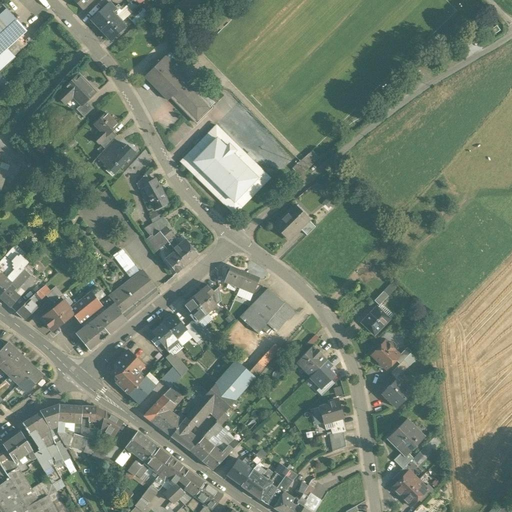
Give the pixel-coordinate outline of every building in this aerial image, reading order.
[(72,0),(82,11),(93,0),(72,0)] [(143,2),(140,0),(133,0),(126,7),(131,13),(143,2)] [(109,3),(90,20),(100,30),(115,17),(111,13),(115,9),(109,3)] [(2,5),(0,6),(0,73),(34,38),(2,5)] [(115,17),(100,30),(110,41),(125,27),(115,17)] [(174,65),(165,56),(144,77),(168,102),(171,99),(196,125),(212,109),(186,83),(171,68),(174,65)] [(92,110),(85,103),(95,94),(78,76),(65,88),(65,89),(57,97),(64,105),(73,96),(82,105),(76,110),(83,119),(92,110)] [(117,127),(104,114),(94,125),(106,137),(106,138),(109,135),(117,127)] [(269,179),(216,126),(180,162),(234,215),(269,179)] [(109,135),(106,138),(106,137),(99,144),(104,149),(108,146),(114,140),(109,135)] [(114,140),(108,146),(112,150),(118,144),(114,140)] [(136,154),(127,146),(124,149),(118,144),(112,150),(104,159),(111,166),(109,168),(116,174),(128,161),(130,160),(136,154)] [(314,153),(298,165),(306,174),(321,161),(314,153)] [(298,165),(292,170),(300,179),(306,174),(298,165)] [(150,182),(145,174),(136,184),(138,189),(142,187),(150,182)] [(168,202),(155,179),(150,182),(142,187),(149,201),(148,201),(153,210),(168,202)] [(296,216),(291,210),(281,219),(273,225),(281,233),(282,233),(289,241),(300,230),(307,223),(306,222),(298,214),(296,216)] [(179,244),(165,227),(168,225),(162,218),(152,224),(167,242),(174,252),(175,252),(178,249),(177,247),(179,244)] [(315,228),(307,220),(306,222),(307,223),(300,230),(306,236),(315,228)] [(167,242),(152,224),(145,229),(151,235),(146,239),(155,252),(162,246),(167,242)] [(198,255),(184,240),(179,244),(177,247),(178,249),(175,252),(186,265),(198,255)] [(186,265),(175,252),(174,252),(167,242),(162,246),(170,256),(164,261),(176,274),(186,265)] [(28,262),(12,248),(2,260),(8,264),(0,273),(0,295),(15,279),(14,278),(26,265),(28,262)] [(26,265),(14,278),(15,279),(20,283),(25,278),(30,282),(33,278),(26,271),(29,267),(26,265)] [(245,273),(230,267),(224,281),(236,286),(235,289),(238,290),(239,287),(245,273)] [(141,272),(124,285),(129,292),(146,278),(141,272)] [(258,279),(245,273),(239,287),(253,293),(258,279)] [(124,285),(101,303),(105,307),(103,308),(102,306),(96,312),(96,314),(97,316),(75,334),(89,351),(143,308),(159,294),(155,289),(155,290),(146,278),(129,292),(124,285)] [(15,279),(0,295),(0,298),(10,308),(19,297),(13,292),(20,283),(15,279)] [(207,285),(193,297),(206,314),(216,305),(211,299),(214,296),(211,293),(213,292),(207,285)] [(44,286),(33,296),(37,300),(37,301),(38,302),(49,291),(44,286)] [(213,292),(211,293),(214,296),(211,299),(216,305),(221,301),(219,287),(213,292)] [(98,288),(91,293),(98,301),(105,295),(98,288)] [(283,303),(267,289),(240,317),(258,334),(266,324),(283,303)] [(382,292),(374,301),(379,306),(387,297),(382,292)] [(70,310),(69,310),(72,315),(80,325),(93,315),(88,308),(98,301),(91,293),(74,306),(70,310)] [(33,296),(16,313),(24,320),(38,307),(34,304),(37,301),(37,300),(33,296)] [(206,314),(193,297),(182,306),(195,323),(206,314)] [(74,306),(68,298),(63,302),(70,310),(74,306)] [(63,301),(40,318),(51,331),(64,321),(61,316),(69,310),(70,310),(63,302),(63,301)] [(283,303),(266,324),(276,333),(288,319),(290,320),(295,314),(283,303)] [(383,314),(376,308),(361,324),(374,336),(388,321),(382,315),(383,314)] [(69,310),(61,316),(64,321),(72,315),(69,310)] [(178,321),(173,314),(162,323),(178,342),(181,345),(191,336),(184,328),(182,326),(183,326),(178,320),(178,321)] [(178,342),(162,323),(152,332),(169,353),(175,348),(173,346),(178,342)] [(193,328),(189,324),(184,328),(191,336),(196,343),(201,339),(193,328)] [(206,335),(197,324),(193,328),(201,339),(206,335)] [(315,335),(307,343),(311,347),(319,339),(315,335)] [(16,351),(8,343),(6,345),(0,351),(0,366),(1,367),(16,351)] [(274,344),(249,373),(255,378),(280,349),(274,344)] [(389,344),(388,345),(385,348),(382,345),(371,356),(380,364),(380,366),(382,367),(383,367),(386,370),(399,356),(393,351),(394,349),(394,348),(394,347),(393,345),(392,344),(391,344),(389,344)] [(316,350),(314,350),(311,347),(298,360),(306,367),(304,369),(311,376),(326,361),(319,355),(319,353),(316,350)] [(25,359),(16,351),(1,367),(9,376),(25,359)] [(127,351),(114,364),(117,367),(113,370),(113,376),(117,380),(115,382),(128,395),(142,380),(137,376),(137,368),(141,364),(127,351)] [(180,361),(178,363),(172,356),(167,360),(173,367),(181,377),(188,370),(180,361)] [(34,368),(25,359),(9,376),(18,384),(34,368)] [(196,406),(185,418),(195,426),(207,411),(217,420),(255,378),(249,373),(236,360),(215,383),(215,384),(202,399),(196,406)] [(296,362),(304,369),(306,367),(298,360),(296,362)] [(326,361),(311,376),(309,377),(319,388),(321,389),(330,380),(334,376),(328,369),(331,366),(326,361)] [(403,361),(391,373),(397,379),(398,378),(409,367),(403,361)] [(173,367),(160,380),(170,389),(171,387),(181,377),(173,367)] [(34,368),(18,384),(27,392),(42,376),(34,368)] [(397,379),(395,381),(403,388),(405,385),(398,378),(397,379)] [(142,380),(128,395),(138,404),(153,388),(143,379),(142,380)] [(334,384),(330,380),(321,389),(319,388),(316,391),(322,396),(334,384)] [(403,388),(395,381),(381,395),(396,409),(412,393),(405,385),(403,388)] [(181,394),(171,387),(170,389),(163,396),(173,404),(181,394)] [(198,395),(191,402),(196,406),(202,399),(198,395)] [(163,396),(143,416),(154,425),(170,437),(182,422),(167,412),(173,404),(163,396)] [(338,402),(334,403),(333,400),(328,401),(329,405),(321,407),(322,412),(321,413),(324,423),(332,421),(342,419),(342,418),(338,402)] [(59,405),(51,408),(42,411),(40,413),(46,421),(50,429),(58,427),(59,405)] [(75,406),(59,405),(58,427),(57,432),(57,433),(62,441),(65,445),(70,446),(73,434),(74,423),(75,406)] [(82,407),(75,406),(74,423),(80,424),(81,417),(82,407)] [(105,412),(96,408),(96,407),(82,407),(81,417),(88,417),(88,429),(95,431),(95,430),(102,430),(113,436),(121,422),(105,412)] [(46,421),(40,413),(29,420),(39,436),(40,438),(44,436),(43,434),(45,432),(46,435),(49,447),(55,444),(50,429),(46,421)] [(88,417),(81,417),(80,424),(80,436),(87,439),(94,441),(95,436),(95,431),(88,429),(88,417)] [(182,422),(170,437),(184,447),(193,437),(188,433),(195,426),(185,418),(182,422)] [(342,419),(332,421),(333,427),(330,428),(332,435),(343,433),(345,432),(342,419)] [(46,449),(40,438),(39,436),(29,420),(22,424),(33,442),(37,449),(38,451),(33,454),(39,463),(44,472),(51,467),(50,467),(47,461),(51,458),(46,449)] [(407,420),(388,439),(401,452),(403,454),(405,451),(409,447),(411,449),(420,441),(418,439),(420,437),(411,428),(413,426),(407,420)] [(216,422),(201,438),(198,441),(189,451),(201,461),(213,448),(207,442),(212,436),(213,437),(221,428),(216,422)] [(252,423),(234,440),(238,445),(256,428),(252,423)] [(19,432),(2,444),(14,462),(31,450),(28,445),(19,432)] [(137,432),(126,447),(131,451),(132,452),(144,437),(137,432)] [(227,433),(214,447),(221,452),(234,440),(227,433)] [(332,435),(329,435),(333,452),(346,447),(343,433),(332,435)] [(80,436),(73,434),(70,446),(84,450),(87,439),(80,436)] [(104,442),(95,436),(94,441),(87,439),(84,450),(93,453),(105,457),(114,446),(106,440),(104,442)] [(144,437),(132,452),(139,458),(144,462),(156,447),(144,437)] [(193,437),(184,447),(189,451),(198,441),(193,437)] [(213,448),(201,461),(212,470),(238,445),(234,440),(221,452),(214,447),(213,448)] [(62,441),(55,444),(59,453),(67,450),(65,445),(62,441)] [(37,449),(33,442),(28,445),(31,450),(33,454),(38,451),(37,449)] [(14,462),(2,444),(0,445),(0,465),(6,474),(17,467),(14,462)] [(49,447),(46,449),(51,458),(55,456),(58,468),(65,466),(63,462),(59,453),(55,444),(49,447)] [(122,452),(114,446),(105,457),(116,460),(122,452)] [(122,452),(116,460),(114,462),(119,466),(131,451),(126,447),(122,452)] [(172,458),(156,447),(144,462),(143,463),(158,475),(172,458)] [(261,449),(255,455),(252,452),(247,458),(251,462),(247,467),(252,470),(253,470),(267,454),(261,449)] [(31,450),(14,462),(17,467),(22,474),(39,463),(33,454),(31,450)] [(403,454),(401,452),(393,461),(402,470),(404,468),(413,459),(405,451),(403,454)] [(105,457),(93,453),(91,457),(112,464),(114,462),(116,460),(105,457)] [(135,462),(126,474),(129,477),(130,474),(133,476),(143,463),(144,462),(139,458),(136,463),(135,462)] [(158,475),(150,486),(157,492),(162,486),(165,476),(168,479),(167,481),(169,483),(173,477),(178,480),(186,470),(172,458),(158,475)] [(237,459),(226,475),(241,486),(252,471),(252,470),(247,467),(237,459)] [(0,479),(3,483),(10,479),(7,476),(6,474),(0,465),(0,479)] [(51,467),(44,472),(51,485),(51,484),(61,479),(53,465),(50,467),(51,467)] [(281,465),(276,473),(276,474),(269,484),(276,489),(284,476),(289,471),(281,465)] [(67,511),(51,484),(51,485),(35,495),(22,474),(17,467),(6,474),(7,476),(10,479),(12,481),(29,511),(67,511)] [(402,470),(391,480),(395,484),(408,472),(404,468),(402,470)] [(186,470),(178,480),(186,486),(184,489),(194,496),(205,483),(187,469),(186,470)] [(272,473),(267,469),(262,476),(267,480),(272,473)] [(262,476),(253,470),(252,470),(252,471),(241,486),(265,504),(276,489),(269,484),(266,482),(267,480),(262,476)] [(395,484),(391,489),(395,493),(398,493),(401,497),(418,481),(408,472),(395,484)] [(276,489),(265,504),(272,508),(282,492),(284,493),(292,482),(284,476),(276,489)] [(0,485),(0,511),(9,511),(13,509),(14,511),(29,511),(12,481),(10,479),(3,483),(0,485)] [(418,481),(401,497),(406,501),(406,504),(410,507),(417,500),(427,490),(424,488),(418,481)] [(307,487),(300,482),(295,490),(302,495),(303,494),(307,487)] [(222,496),(205,483),(194,496),(212,509),(222,496)] [(175,484),(156,502),(165,510),(183,492),(175,484)] [(315,489),(309,485),(307,487),(303,494),(308,497),(306,500),(307,501),(315,489)] [(434,491),(428,485),(424,488),(427,490),(417,500),(421,504),(434,491)] [(284,493),(282,492),(272,508),(278,511),(291,511),(302,496),(299,494),(294,501),(288,498),(289,496),(284,493)] [(144,494),(134,506),(140,511),(150,499),(144,494)] [(302,496),(291,511),(308,511),(309,511),(302,506),(306,500),(308,497),(303,494),(302,495),(302,496)]
